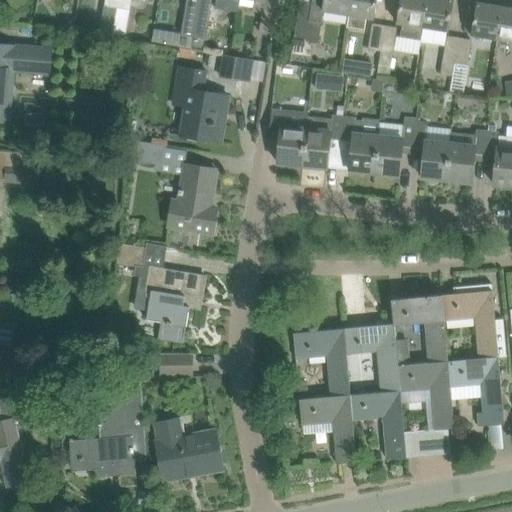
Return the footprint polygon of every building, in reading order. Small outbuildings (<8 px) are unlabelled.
[(117,0),(116,8),(129,10),(130,0),(117,0)] [(176,33),(173,46),(179,47),(191,49),(193,36),(199,0),(186,0),(181,34),(176,33)] [(199,0),(193,36),(206,38),(211,0),(199,0)] [(238,8),(239,0),(215,0),(215,5),(238,8)] [(254,0),(253,11),(262,12),(259,32),(273,34),(278,0),(254,0)] [(348,15),(350,0),(311,0),(311,5),(300,3),(300,0),(299,0),(294,37),(317,40),(323,10),(348,15)] [(376,0),(350,0),(348,15),(373,19),(375,6),(376,0)] [(420,39),(422,27),(426,0),(400,0),(399,10),(397,23),(402,24),(400,36),(420,39)] [(452,0),(426,0),(422,27),(447,31),(452,0)] [(472,36),(496,40),(502,6),(477,2),(472,36)] [(511,7),(502,6),(496,40),(511,42),(511,7)] [(371,25),(367,48),(380,50),(384,27),(371,25)] [(380,50),(379,55),(378,63),(390,65),(396,29),(384,27),(380,50)] [(454,64),(458,39),(445,37),(439,74),(452,76),(454,64)] [(471,41),(458,39),(454,64),(467,66),(471,41)] [(296,43),(294,53),(303,54),(304,44),(296,43)] [(0,120),(8,121),(12,68),(49,72),(51,49),(0,44),(0,120)] [(179,47),(178,55),(190,57),(191,49),(179,47)] [(219,75),(239,79),(243,57),(223,53),(219,75)] [(342,56),(340,70),(371,76),(373,62),(342,56)] [(180,135),(213,141),(213,140),(212,139),(216,111),(225,113),(228,95),(204,91),(207,71),(178,66),(175,87),(188,90),(180,135)] [(343,76),(318,73),(316,87),(342,90),(343,76)] [(278,163),(303,165),(307,115),(307,113),(272,109),(268,139),(269,139),(270,132),(281,133),(278,163)] [(330,138),(341,140),(344,117),(332,116),(332,118),(307,115),(303,165),(327,168),(330,138)] [(350,170),(374,173),(379,120),(363,119),(363,122),(355,121),(356,118),(344,117),(341,140),(353,141),(350,170)] [(379,120),(374,173),(399,175),(401,152),(402,146),(413,147),(415,124),(416,119),(410,118),(409,124),(404,123),(379,120)] [(422,177),(446,180),(450,143),(426,141),(428,126),(415,124),(413,147),(425,148),(422,177)] [(474,153),(486,154),(488,132),(476,131),(475,136),(451,133),(450,143),(446,180),(471,182),(474,153)] [(494,185),(511,186),(511,137),(499,136),(500,133),(488,132),(486,154),(497,155),(494,185)] [(126,159),(155,164),(163,165),(166,145),(129,139),(126,159)] [(5,180),(38,183),(40,153),(7,151),(5,180)] [(186,164),(184,174),(180,201),(173,200),(168,226),(212,233),(217,207),(211,206),(217,170),(186,164)] [(117,263),(135,266),(143,267),(146,247),(120,244),(117,263)] [(36,254),(35,268),(55,269),(56,255),(36,254)] [(151,267),(147,288),(147,290),(151,291),(146,319),(162,322),(160,338),(184,342),(189,306),(181,305),(182,296),(201,299),(205,276),(151,267)] [(475,317),(479,358),(498,357),(506,356),(503,318),(495,319),(492,284),(454,287),(454,293),(442,294),(444,320),(445,320),(475,317)] [(391,299),(394,323),(394,325),(395,324),(425,322),(429,363),(448,361),(445,320),(444,320),(442,294),(391,299)] [(394,323),(344,328),(346,353),(377,351),(380,391),(380,392),(400,390),(397,366),(398,366),(395,324),(394,325),(394,323)] [(328,355),(331,396),(350,394),(346,353),(344,328),(293,332),(296,358),(328,355)] [(161,375),(192,375),(192,353),(162,353),(161,375)] [(505,423),(498,357),(479,358),(448,361),(450,386),(451,386),(481,383),(484,412),(478,412),(479,426),(505,423)] [(397,366),(400,390),(400,391),(401,391),(431,388),(435,430),(454,428),(451,386),(450,386),(448,361),(429,363),(398,366),(397,366)] [(100,428),(101,435),(101,439),(70,441),(72,466),(73,466),(73,461),(97,459),(98,476),(119,475),(120,487),(137,486),(133,438),(145,437),(140,374),(119,375),(120,398),(114,398),(100,428)] [(24,382),(22,394),(49,397),(50,385),(24,382)] [(380,391),(350,394),(352,420),(353,420),(383,417),(387,459),(418,456),(416,432),(416,431),(404,432),(401,391),(400,391),(400,390),(380,392),(380,391)] [(15,419),(5,421),(0,422),(0,459),(2,459),(8,485),(28,481),(16,426),(52,418),(52,398),(18,394),(10,396),(15,419)] [(350,394),(331,396),(299,399),(302,424),(333,421),(337,463),(357,461),(354,439),(354,429),(353,420),(352,420),(350,394)] [(215,430),(194,434),(182,436),(179,419),(155,423),(158,441),(156,441),(164,480),(165,480),(164,476),(194,470),(195,474),(223,469),(215,430)] [(362,428),(354,429),(354,439),(363,438),(362,428)] [(416,432),(418,456),(432,455),(431,454),(429,431),(416,432)]
